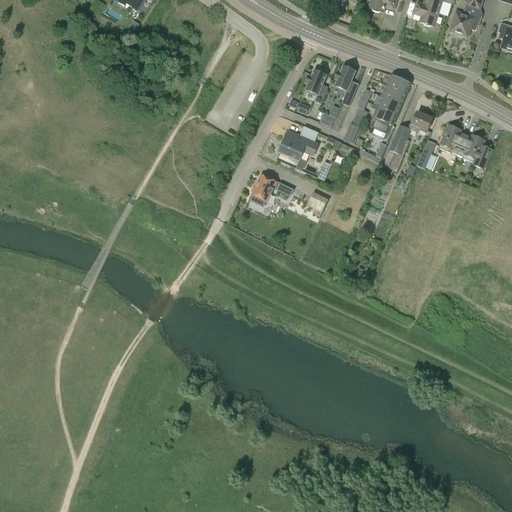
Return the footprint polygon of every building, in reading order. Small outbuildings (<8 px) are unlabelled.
[(121,0),(126,3),(125,5),(133,10),(134,7),(139,10),(142,6),(143,6),(147,0),(121,0)] [(328,8),(327,12),(334,15),(335,12),(342,14),(346,0),(332,0),(330,9),(328,8)] [(371,0),(369,9),(371,10),(372,12),(378,14),(380,12),(382,13),(384,7),(393,10),(396,1),(393,0),(371,0)] [(442,5),(426,0),(425,3),(423,2),(422,5),(417,4),(413,15),(421,18),(419,23),(434,28),(442,5)] [(484,0),(468,0),(467,5),(481,10),(484,0)] [(468,16),(457,12),(455,13),(450,31),(451,33),(454,34),(456,36),(462,38),(464,37),(467,38),(469,37),(472,29),(474,30),(476,29),(477,26),(480,27),(483,17),(469,13),(468,16)] [(511,26),(502,24),(499,33),(501,34),(500,37),(501,39),(504,40),(502,47),(503,49),(506,50),(507,52),(511,53),(511,26)] [(334,81),(337,82),(335,87),(347,92),(341,105),(349,108),(357,89),(349,86),(355,73),(343,68),(340,74),(338,73),(334,81)] [(311,78),(308,77),(305,85),(308,86),(306,91),(318,96),(315,103),(320,106),(326,93),(320,90),(326,77),(314,72),(311,78)] [(386,87),(406,96),(410,85),(391,77),(386,87)] [(401,106),(406,96),(386,87),(382,98),(401,106)] [(351,123),(345,141),(355,144),(366,111),(365,111),(372,92),(365,89),(353,124),(351,123)] [(377,108),(397,116),(401,106),(382,98),(377,108)] [(309,109),(300,105),(296,113),(306,117),(309,109)] [(330,115),(325,113),(320,123),(331,128),(340,109),(334,106),(330,115)] [(372,123),(370,128),(387,136),(391,126),(393,127),(397,116),(377,108),(371,123),(372,123)] [(432,120),(417,113),(411,126),(410,125),(408,130),(400,127),(382,167),(385,168),(381,178),(388,181),(393,171),(397,173),(410,143),(407,141),(411,132),(417,134),(419,129),(427,133),(432,120)] [(451,154),(456,156),(465,136),(460,134),(461,132),(448,126),(438,149),(451,155),(451,154)] [(288,132),(285,140),(279,154),(299,163),(303,153),(312,157),(318,145),(288,132)] [(471,139),(465,136),(456,156),(462,158),(462,159),(474,165),(473,167),(483,171),(491,152),(482,148),(484,142),(472,137),(471,139)] [(324,145),(338,151),(341,144),(327,138),(324,145)] [(427,142),(417,167),(425,171),(436,145),(427,142)] [(360,151),(359,158),(381,164),(387,145),(380,144),(377,155),(360,151)] [(325,182),(332,165),(325,162),(318,179),(325,182)] [(278,186),(276,185),(277,184),(260,176),(251,196),(252,197),(250,203),(263,209),(266,203),(267,204),(274,189),(276,190),(275,192),(290,199),(293,192),(278,185),(278,186)] [(313,216),(320,220),(329,203),(313,195),(307,209),(315,213),(313,216)]
